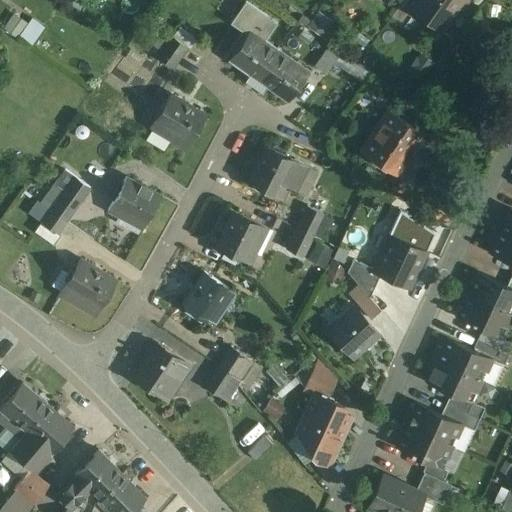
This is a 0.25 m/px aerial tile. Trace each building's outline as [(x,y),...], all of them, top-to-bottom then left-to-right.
[(277,22),(246,0),(230,22),(249,35),(251,31),(264,41),(277,22)] [(461,0),(417,0),(413,7),(421,12),(421,19),(426,22),(432,21),(442,27),(461,0)] [(325,34),(335,17),(320,7),(309,24),(325,34)] [(15,10),(5,25),(19,34),(28,19),(15,10)] [(21,34),(36,42),(46,23),(32,15),(21,34)] [(264,41),(251,31),(249,35),(232,58),(259,78),(278,51),(264,41)] [(187,47),(171,35),(157,55),(173,66),(187,47)] [(362,78),(369,68),(330,42),(317,62),(330,72),(337,61),(362,78)] [(306,70),(278,51),(259,78),(287,97),(306,70)] [(511,51),(503,63),(511,69),(511,51)] [(204,114),(171,94),(152,126),(153,126),(163,133),(162,135),(170,140),(184,148),(204,114)] [(424,135),(389,110),(362,150),(397,174),(408,159),(407,158),(414,147),(415,148),(416,147),(415,146),(422,135),(423,136),(424,135)] [(170,140),(162,135),(163,133),(153,126),(146,137),(165,148),(170,140)] [(299,162),(265,146),(248,181),(282,197),(299,162)] [(65,169),(41,202),(50,209),(74,175),(65,169)] [(74,175),(50,209),(66,221),(90,187),(74,175)] [(161,195),(126,176),(108,210),(120,216),(119,218),(141,230),(161,195)] [(41,202),(36,198),(30,207),(41,214),(40,216),(43,218),(50,209),(41,202)] [(307,205),(297,227),(313,235),(323,213),(307,205)] [(511,208),(509,207),(502,223),(497,221),(495,227),(511,234),(511,208)] [(66,221),(50,209),(43,218),(41,221),(58,233),(66,221)] [(267,227),(233,210),(216,245),(250,262),(267,227)] [(297,227),(286,248),(302,256),(313,235),(297,227)] [(511,234),(495,227),(492,233),(497,235),(489,251),(511,261),(511,234)] [(426,251),(389,234),(373,268),(372,270),(380,273),(409,287),(426,251)] [(327,264),(335,246),(317,239),(310,258),(327,264)] [(115,279),(81,259),(62,291),(74,298),(73,301),(94,313),(115,279)] [(373,268),(353,259),(347,271),(369,296),(380,273),(372,270),(373,268)] [(235,292),(204,271),(182,303),(213,324),(235,292)] [(511,287),(507,285),(477,271),(469,287),(465,285),(462,291),(511,314),(511,313),(511,287)] [(511,314),(462,291),(459,297),(464,299),(456,315),(502,336),(502,334),(496,331),(499,323),(506,326),(511,314)] [(354,305),(327,328),(338,340),(338,344),(340,346),(344,347),(352,356),(379,333),(354,305)] [(472,348),(446,337),(439,353),(434,350),(432,356),(481,379),(482,378),(476,375),(479,367),(485,370),(491,358),(491,357),(472,348)] [(509,353),(477,338),(472,348),(491,357),(491,358),(504,364),(509,353)] [(188,364),(156,343),(135,376),(166,397),(188,364)] [(246,356),(231,346),(218,366),(233,376),(246,356)] [(246,356),(233,376),(240,380),(238,384),(247,389),(262,366),(246,356)] [(481,379),(432,356),(429,362),(434,364),(426,380),(451,392),(471,401),(472,399),(466,396),(469,389),(475,392),(481,379)] [(312,371),(304,387),(315,392),(315,393),(326,398),(336,378),(318,358),(312,371)] [(275,363),(265,371),(272,379),(254,394),(260,402),(288,378),(275,363)] [(218,366),(205,387),(220,396),(233,376),(218,366)] [(307,366),(295,377),(304,387),(312,371),(307,366)] [(233,376),(220,396),(227,401),(238,384),(240,380),(233,376)] [(26,429),(48,404),(23,383),(1,408),(26,429)] [(471,401),(451,392),(446,402),(479,418),(484,407),(471,401)] [(315,393),(297,432),(315,458),(328,464),(350,415),(342,411),(344,406),(326,398),(315,393)] [(441,413),(416,402),(409,418),(404,416),(402,422),(451,445),(461,424),(461,423),(441,413)] [(479,418),(446,402),(441,413),(461,423),(461,424),(474,430),(479,418)] [(48,404),(26,429),(27,429),(11,447),(37,469),(74,426),(48,404)] [(451,445),(402,422),(399,428),(404,430),(396,446),(427,460),(441,467),(451,445)] [(265,435),(247,451),(255,460),(273,444),(265,435)] [(122,473),(99,449),(75,473),(77,474),(59,492),(72,506),(90,488),(99,497),(122,474),(122,473)] [(441,467),(427,460),(423,471),(424,472),(443,480),(448,470),(441,467)] [(28,469),(15,487),(35,503),(48,485),(28,469)] [(451,484),(424,472),(416,489),(425,493),(424,495),(442,503),(451,484)] [(122,474),(99,497),(113,511),(131,511),(145,498),(122,474)] [(416,489),(383,474),(368,507),(379,511),(416,511),(424,495),(425,493),(416,489)] [(511,511),(511,488),(510,487),(501,507),(511,511)]
